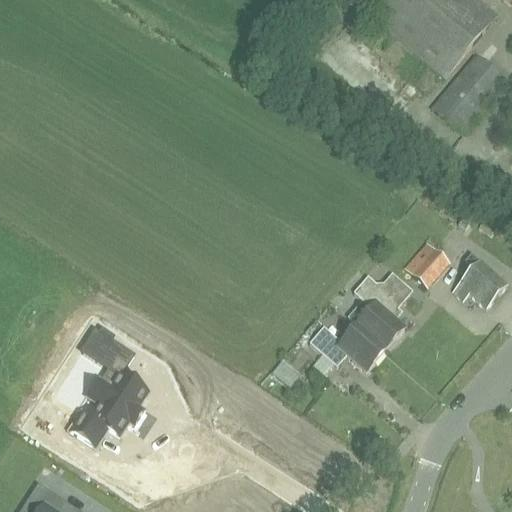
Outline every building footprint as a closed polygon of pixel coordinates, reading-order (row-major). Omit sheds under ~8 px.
[(445,80),(496,18),(473,0),(375,0),(364,15),(445,80)] [(462,137),(506,86),(475,60),(432,112),(462,137)] [(464,232),(467,226),(460,222),(457,228),(464,232)] [(426,291),(448,268),(444,264),(426,247),(404,271),(426,291)] [(485,314),(506,289),(471,258),(464,266),(472,273),(468,278),(452,296),(462,305),(468,298),(485,314)] [(347,322),(357,330),(356,330),(384,355),(403,333),(393,324),(397,319),(393,315),(410,296),(391,280),(383,289),(377,289),(367,281),(353,297),(362,305),(347,322)] [(384,355),(356,330),(341,347),(323,331),(309,347),(336,371),(346,360),(365,377),(384,355)] [(97,459),(110,443),(138,464),(146,453),(154,460),(163,449),(153,441),(164,427),(137,406),(156,382),(110,346),(92,369),(127,397),(119,407),(108,398),(97,413),(108,422),(99,434),(86,424),(73,441),(97,459)] [(146,511),(102,480),(82,508),(87,511),(146,511)] [(40,511),(61,511),(65,506),(37,488),(27,503),(40,511)]
